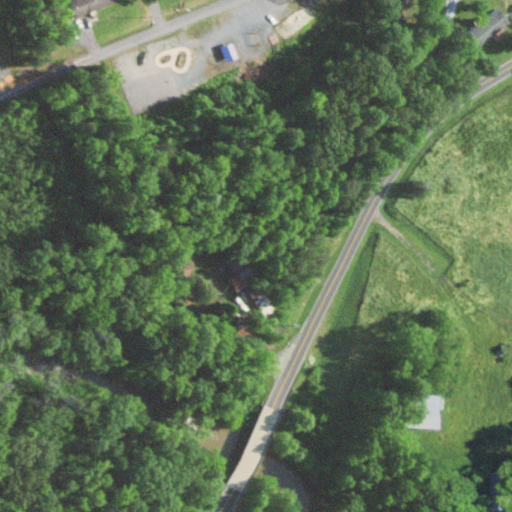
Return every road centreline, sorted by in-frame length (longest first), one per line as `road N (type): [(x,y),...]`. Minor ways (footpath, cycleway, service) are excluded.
road 1 (tertiary): [(217,511),(385,170),(473,81),(511,64)]
road 2 (residential): [(97,55),(236,0)]
